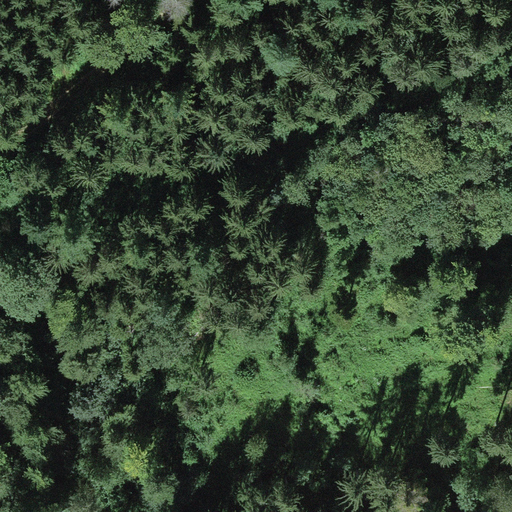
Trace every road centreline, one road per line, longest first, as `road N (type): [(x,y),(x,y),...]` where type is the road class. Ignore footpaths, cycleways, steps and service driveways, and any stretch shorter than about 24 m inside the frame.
road 1 (track): [(0,197),(73,175),(197,161),(511,72)]
road 2 (track): [(511,239),(386,270),(296,307),(255,338),(233,372),(208,448)]
road 3 (track): [(194,0),(0,155)]
